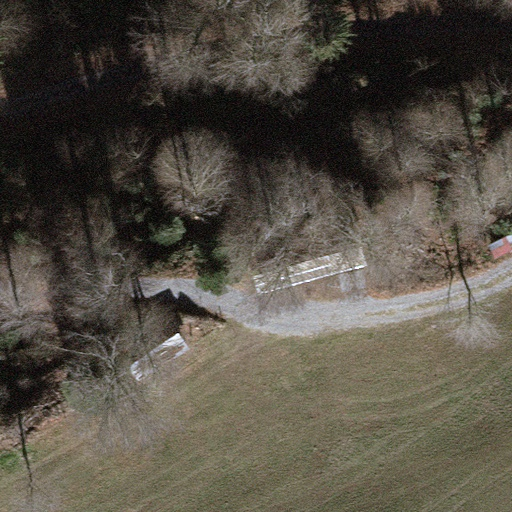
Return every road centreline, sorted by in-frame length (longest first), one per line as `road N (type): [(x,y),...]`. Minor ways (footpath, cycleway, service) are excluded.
road 1 (track): [(0,96),(162,47),(511,13)]
road 2 (track): [(367,313),(465,291),(511,267)]
